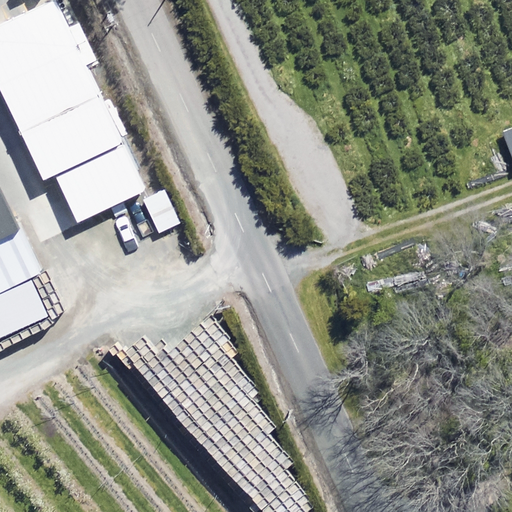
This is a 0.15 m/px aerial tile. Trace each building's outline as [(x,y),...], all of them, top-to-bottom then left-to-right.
[(82,54),(92,50),(76,17),(66,21),(56,0),(53,0),(0,24),(0,76),(46,176),(57,170),(78,216),(143,186),(82,54)] [(0,249),(23,239),(0,186),(0,249)] [(170,191),(148,201),(163,234),(185,223),(170,191)] [(0,306),(45,287),(23,239),(0,249),(0,306)] [(45,287),(0,306),(0,356),(63,328),(45,287)]
